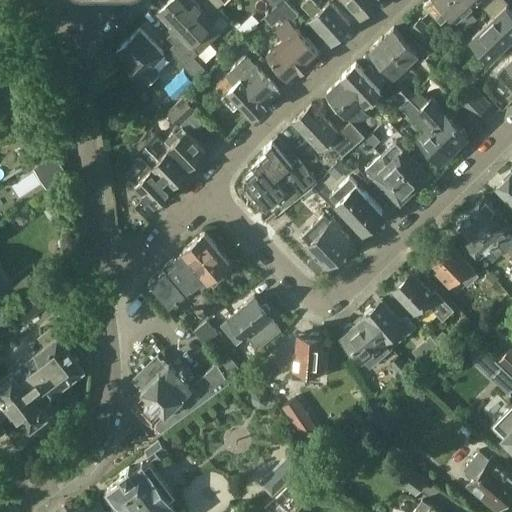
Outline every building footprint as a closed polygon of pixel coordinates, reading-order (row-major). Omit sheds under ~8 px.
[(182,63),(191,55),(194,52),(196,54),(209,42),(168,0),(156,11),(176,32),(168,39),(175,47),(171,50),(182,63)] [(192,0),(168,0),(209,42),(229,23),(206,0),(205,0),(199,7),(192,0)] [(283,38),(267,53),(290,78),(319,51),(295,27),(288,20),(296,13),(293,9),(284,0),(281,0),(263,17),(272,25),(279,18),(283,23),(276,30),(283,38)] [(310,17),(331,40),(349,24),(328,1),(320,8),(313,0),(305,0),(300,4),(311,16),(310,17)] [(347,0),(360,14),(375,0),(347,0)] [(426,0),(424,3),(435,15),(450,0),(426,0)] [(450,0),(435,15),(441,22),(450,13),(456,19),(467,9),(475,0),(450,0)] [(471,38),(481,49),(489,56),(511,35),(511,10),(506,4),(471,38)] [(252,16),(238,30),(245,37),(259,23),(252,16)] [(420,18),(410,27),(422,40),(431,31),(420,18)] [(139,28),(116,51),(125,60),(124,61),(138,76),(140,75),(148,83),(157,74),(149,66),(163,53),(139,28)] [(382,38),(406,63),(417,53),(393,28),(382,38)] [(406,63),(382,38),(381,37),(369,49),(394,75),(407,63),(406,63)] [(0,107),(13,106),(5,51),(0,51),(0,107)] [(442,65),(430,52),(420,62),(432,74),(442,65)] [(191,55),(182,63),(196,80),(205,72),(191,55)] [(511,55),(496,71),(511,87),(511,55)] [(240,101),(252,113),(252,114),(265,102),(264,101),(278,88),(255,63),(254,64),(247,56),(226,75),(233,83),(221,95),(233,108),(240,101)] [(442,65),(432,74),(442,85),(458,70),(448,59),(442,65)] [(343,76),(326,92),(348,115),(349,115),(351,117),(356,122),(357,121),(366,112),(360,106),(359,105),(364,100),(366,101),(367,100),(372,106),(385,93),(380,88),(355,62),(341,75),(343,76)] [(182,70),(164,87),(175,98),(193,81),(182,70)] [(414,91),(415,91),(407,83),(396,93),(404,101),(408,97),(414,91)] [(408,97),(455,145),(468,134),(445,110),(444,111),(430,97),(429,98),(420,89),(424,85),(423,83),(415,91),(414,91),(408,97)] [(471,85),(454,102),(472,121),(490,104),(471,85)] [(183,96),(167,111),(179,124),(195,109),(183,96)] [(400,105),(410,116),(424,130),(418,136),(441,159),(455,145),(408,97),(404,101),(400,105)] [(311,103),(292,122),(318,149),(328,140),(344,157),(356,146),(340,128),(337,131),(311,103)] [(351,117),(340,128),(356,146),(358,144),(365,138),(369,134),(357,121),(356,122),(351,117)] [(150,129),(144,134),(151,142),(157,136),(150,129)] [(168,147),(188,166),(205,149),(186,129),(168,147)] [(369,134),(365,138),(372,146),(378,140),(371,132),(369,134)] [(135,157),(151,142),(144,134),(128,149),(135,157)] [(365,138),(358,144),(366,152),(372,146),(365,138)] [(383,160),(411,188),(427,173),(403,147),(403,148),(395,140),(379,155),(383,160)] [(251,166),(254,169),(272,189),(295,170),(271,141),(263,148),(267,153),(251,166)] [(141,154),(171,185),(189,167),(188,166),(168,147),(167,147),(169,149),(160,157),(149,146),(141,154)] [(41,162),(54,181),(66,173),(54,154),(41,162)] [(126,175),(135,184),(154,204),(173,186),(171,185),(141,154),(136,159),(139,163),(126,175)] [(411,188),(383,160),(380,163),(376,158),(365,169),(372,177),(396,202),(411,188)] [(272,189),(254,169),(241,181),(266,210),(285,194),(290,199),(314,179),(308,172),(302,177),(298,173),(295,170),(272,189)] [(511,172),(495,189),(511,206),(511,172)] [(349,176),(329,195),(336,202),(362,230),(362,229),(369,229),(375,224),(374,218),(382,210),(356,182),(356,183),(349,176)] [(470,209),(473,213),(505,247),(510,254),(511,252),(511,235),(507,230),(511,226),(483,196),(470,209)] [(505,247),(473,213),(459,227),(470,239),(467,243),(479,256),(484,251),(492,260),(504,248),(510,254),(505,247)] [(350,246),(347,243),(351,240),(332,220),(329,222),(322,215),(301,235),(308,242),(306,245),(325,265),(328,262),(331,265),(350,246)] [(183,250),(208,280),(213,286),(235,267),(204,231),(183,250)] [(445,240),(427,257),(439,269),(436,271),(448,284),(458,275),(467,285),(478,274),(469,265),(469,264),(445,240)] [(208,280),(183,250),(163,267),(165,268),(148,281),(169,306),(191,288),(194,292),(208,280)] [(411,271),(392,289),(413,312),(419,319),(438,301),(432,294),(433,293),(411,271)] [(29,274),(13,286),(22,298),(38,285),(29,274)] [(37,316),(53,304),(43,291),(27,303),(37,316)] [(202,306),(209,316),(223,305),(216,295),(202,306)] [(236,343),(246,335),(246,336),(251,332),(253,334),(258,329),(258,326),(271,316),(254,295),(229,316),(230,316),(220,324),(236,343)] [(363,316),(391,347),(416,325),(409,317),(402,322),(398,318),(382,299),(362,315),(363,316)] [(391,347),(363,316),(342,334),(362,357),(370,366),(383,354),(382,354),(391,347)] [(207,318),(193,331),(204,344),(219,332),(207,318)] [(45,344),(0,378),(0,383),(7,393),(0,397),(0,401),(11,416),(19,409),(31,424),(48,411),(45,407),(52,402),(48,397),(85,369),(58,335),(63,331),(56,322),(39,335),(45,344)] [(323,336),(297,334),(296,353),(293,353),(292,366),(293,366),(292,376),(305,378),(306,377),(319,378),(320,368),(321,368),(323,336)] [(497,359),(511,374),(511,347),(510,345),(497,359)] [(130,401),(134,405),(152,425),(155,422),(162,430),(179,418),(175,414),(170,409),(174,404),(184,415),(205,399),(192,386),(193,386),(183,376),(188,370),(183,365),(178,370),(165,358),(164,359),(161,355),(159,353),(134,378),(143,388),(130,401)] [(408,366),(399,354),(390,361),(399,373),(408,366)] [(217,362),(198,379),(212,394),(230,382),(217,362)] [(511,377),(502,368),(493,377),(509,392),(511,388),(511,377)] [(295,397),(281,406),(299,433),(312,424),(295,397)] [(511,405),(497,421),(509,433),(505,437),(511,444),(511,405)] [(375,407),(365,419),(384,435),(394,423),(375,407)] [(158,438),(144,448),(152,459),(156,457),(157,458),(165,453),(163,451),(166,449),(158,438)] [(258,484),(271,497),(310,463),(296,448),(258,484)] [(479,451),(464,468),(475,478),(469,484),(497,508),(511,490),(511,475),(491,458),(490,460),(479,451)] [(402,460),(391,476),(414,494),(426,478),(402,460)] [(175,496),(166,484),(150,463),(144,467),(142,463),(131,471),(128,468),(120,474),(122,478),(107,489),(123,511),(177,511),(169,500),(175,496)] [(287,484),(261,510),(262,511),(289,511),(302,500),(287,484)] [(441,511),(440,511),(438,511),(437,511),(427,504),(421,500),(412,511),(441,511)]
